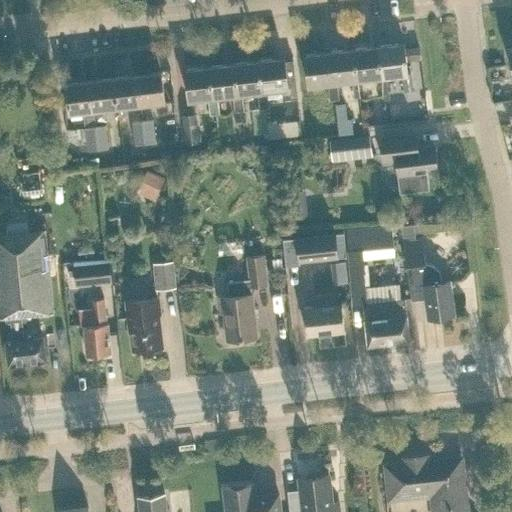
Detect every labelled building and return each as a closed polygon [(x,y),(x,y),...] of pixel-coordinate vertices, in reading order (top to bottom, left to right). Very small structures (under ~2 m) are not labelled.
[(404,46),(404,42),(379,45),(382,76),(386,76),(402,74),(403,90),(413,89),(411,72),(408,72),(406,60),(404,46)] [(404,46),(406,60),(421,58),(419,44),(404,46)] [(388,92),(386,76),(382,76),(379,45),(354,48),(358,79),(361,79),(377,77),(379,93),(388,92)] [(363,95),(361,79),(358,79),(354,48),(329,51),(333,82),(337,82),(352,80),(354,96),(363,95)] [(339,98),(337,82),(333,82),(329,51),(304,54),(308,85),(327,83),(329,99),(339,98)] [(293,59),(285,60),(284,57),(259,60),(263,91),(266,90),(281,89),(282,99),(298,97),(293,59)] [(268,107),(266,90),(263,91),(259,60),(234,63),(238,94),(242,93),(257,92),(259,108),(260,120),(266,119),(265,107),(268,107)] [(244,110),(242,93),(238,94),(234,63),(210,66),(214,97),(217,96),(233,95),(236,121),(242,120),(241,110),(244,110)] [(219,113),(217,96),(214,97),(210,66),(185,69),(188,100),(208,98),(210,114),(219,113)] [(140,104),(164,101),(161,72),(137,74),(140,104)] [(117,107),(140,104),(137,74),(113,77),(117,107)] [(93,110),(117,107),(113,77),(90,80),(93,110)] [(93,110),(90,80),(65,83),(69,113),(83,111),(85,128),(75,129),(78,149),(87,148),(87,150),(98,149),(95,125),(93,110)] [(199,141),(195,112),(182,114),(185,143),(199,141)] [(143,120),(145,143),(156,142),(153,118),(143,120)] [(350,128),(350,119),(339,120),(339,129),(350,128)] [(132,121),(134,144),(145,143),(143,120),(132,121)] [(300,122),(268,126),(269,138),(301,135),(300,122)] [(336,133),(335,123),(323,124),(324,134),(336,133)] [(95,125),(98,149),(109,147),(106,124),(95,125)] [(384,161),(396,159),(400,187),(416,185),(419,189),(425,188),(427,184),(426,178),(437,176),(434,145),(416,147),(415,133),(381,137),(384,161)] [(372,155),(370,134),(329,139),(331,160),(372,155)] [(165,176),(147,168),(137,191),(155,200),(165,176)] [(42,193),(39,171),(22,173),(24,195),(42,193)] [(294,207),(295,218),(308,216),(307,206),(294,207)] [(403,239),(415,237),(415,232),(425,230),(424,222),(401,225),(403,239)] [(404,299),(367,303),(363,249),(394,247),(392,224),(345,228),(347,248),(352,305),(363,304),(367,345),(409,340),(404,299)] [(45,230),(7,233),(7,225),(0,225),(0,317),(6,317),(7,321),(11,321),(12,332),(7,332),(8,341),(5,341),(7,365),(45,362),(43,337),(34,338),(33,330),(21,331),(20,315),(53,312),(45,230)] [(338,257),(336,233),(283,239),(286,262),(338,257)] [(449,280),(441,282),(439,271),(433,266),(425,263),(422,239),(404,241),(410,293),(424,292),(428,318),(454,315),(449,280)] [(251,286),(267,284),(264,254),(247,256),(249,279),(227,281),(229,296),(219,297),(221,313),(224,313),(227,340),(256,336),(251,286)] [(112,282),(110,260),(74,264),(76,286),(112,282)] [(156,288),(175,287),(173,262),(154,264),(156,288)] [(345,342),(344,330),(341,303),(336,304),(335,293),(315,295),(316,306),(304,307),(306,334),(328,332),(329,343),(345,342)] [(87,355),(110,353),(107,323),(106,323),(104,297),(91,298),(93,324),(83,325),(87,355)] [(161,347),(158,314),(162,314),(160,297),(127,300),(129,316),(128,316),(130,332),(132,332),(134,350),(161,347)] [(433,511),(466,511),(460,458),(386,466),(390,498),(427,494),(432,497),(433,511)] [(328,474),(298,477),(300,489),(286,491),(288,511),(338,511),(338,501),(331,502),(328,474)] [(280,511),(278,493),(262,495),(262,498),(255,499),(253,483),(224,487),(226,511),(280,511)] [(166,511),(164,493),(138,497),(139,511),(166,511)]
